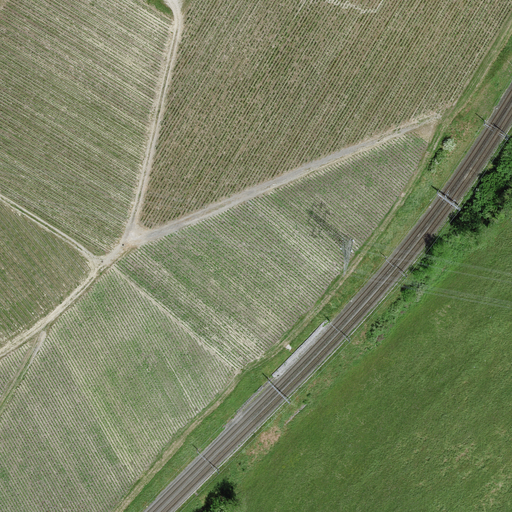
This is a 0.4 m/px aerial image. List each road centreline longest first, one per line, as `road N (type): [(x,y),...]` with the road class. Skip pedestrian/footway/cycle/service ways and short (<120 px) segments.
road 1 (track): [(121,511),(244,374),(308,322),(385,226),(460,107)]
road 2 (track): [(460,107),(122,250)]
road 3 (track): [(171,0),(179,24),(122,250)]
road 4 (track): [(103,266),(57,315),(0,354)]
road 5 (track): [(103,266),(0,197)]
